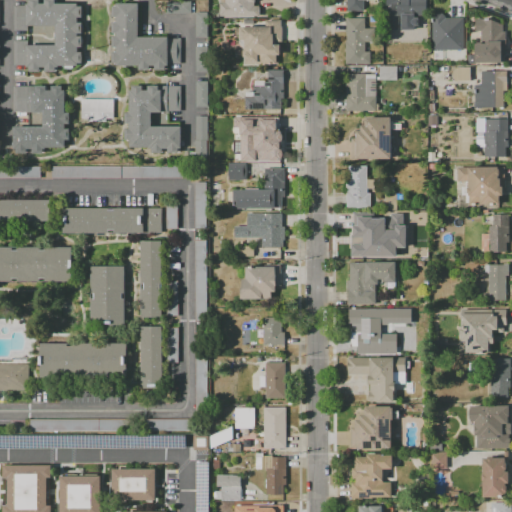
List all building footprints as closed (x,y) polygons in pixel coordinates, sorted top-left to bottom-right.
[(55,72),(45,72),(45,68),(40,68),(40,72),(29,72),(29,68),(26,68),(26,66),(14,66),(13,41),(28,41),(28,45),(55,45),(55,26),(28,26),(28,31),(13,31),(13,6),(26,6),(26,4),(29,4),(29,0),(39,0),(39,4),(45,4),(45,0),(55,0),(55,4),(78,4),(78,7),(82,7),(82,18),(78,18),(78,23),(82,23),(82,34),(78,34),(78,37),(82,37),(82,47),(78,47),(78,53),(82,53),(82,63),(78,63),(78,66),(58,66),(58,68),(55,68),(55,72)] [(259,17),(220,17),(220,3),(225,3),(225,0),(255,0),(255,2),(254,2),(254,6),(259,6),(259,8),(260,8),(260,15),(259,15),(259,17)] [(345,0),(346,11),(363,11),(362,0),(368,0),(378,0),(377,0),(345,0)] [(379,0),(379,13),(364,12),(364,0),(379,0)] [(415,30),(401,30),(401,16),(398,16),(398,30),(386,30),(386,0),(426,0),(426,16),(415,16),(415,18),(419,18),(419,26),(415,26),(415,30)] [(191,13),(169,14),(169,2),(191,1),(191,13)] [(166,70),(155,70),(155,66),(150,66),(150,70),(139,70),(139,66),(117,66),(117,63),(112,63),(112,52),(117,52),(117,47),(112,47),(112,36),(117,36),(117,34),(112,34),(112,23),(117,23),(117,17),(112,17),(112,6),(117,6),(117,4),(139,4),(139,37),(168,37),(168,39),(181,39),(181,64),(168,64),(168,66),(166,66),(166,70)] [(208,38),(196,38),(196,12),(208,12),(208,38)] [(432,17),(435,14),(443,14),(446,17),(446,18),(464,18),(464,50),(432,50),(432,17)] [(346,64),(345,42),(346,42),(346,40),(347,40),(347,19),(365,18),(365,29),(375,28),(375,42),(365,42),(365,52),(370,52),(370,64),(346,64)] [(503,63),(476,63),(476,44),(481,44),(481,20),(493,20),(503,25),(503,41),(504,41),(504,47),(503,47),(503,63)] [(242,30),(242,29),(268,29),(268,22),(284,22),(284,29),(285,29),(285,44),(279,44),(279,55),(261,55),(261,64),(247,64),(247,40),(242,40),(242,30)] [(208,72),(196,72),(196,47),(208,46),(208,72)] [(397,80),(379,80),(380,66),(398,66),(397,80)] [(452,82),(452,68),(470,68),(471,81),(452,82)] [(270,109),(245,110),(245,97),(246,97),(246,92),(254,92),(254,86),(255,86),(255,81),(265,80),(265,83),(268,83),(268,70),(284,70),(284,99),(281,99),(282,109),(270,109)] [(504,108),(475,108),(475,85),(482,85),(482,72),(507,71),(507,91),(503,91),(504,108)] [(376,111),(346,111),(346,83),(349,83),(349,74),(366,74),(366,75),(376,75),(376,111)] [(208,107),(196,107),(196,82),(208,81),(208,107)] [(27,154),(16,154),(16,149),(13,149),(13,127),(43,127),(43,113),(33,113),(33,112),(14,112),(14,87),(46,86),(46,91),(52,91),(52,86),(62,86),(62,91),(65,91),(65,113),(77,113),(77,140),(65,140),(65,149),(43,149),(43,154),(32,154),(32,149),(27,149),(27,154)] [(179,153),(168,153),(168,149),(163,149),(163,153),(152,153),(152,149),(149,149),(149,148),(130,148),(130,140),(125,140),(125,129),(130,129),(130,124),(125,124),(125,112),(130,112),(130,91),(132,91),(132,86),(143,86),(143,91),(148,91),(148,86),(159,86),(181,86),(181,111),(168,111),(168,113),(152,113),(152,127),(181,127),(181,149),(179,149),(179,153)] [(114,120),(81,121),(81,99),(114,99),(114,120)] [(207,162),(195,162),(195,141),(196,141),(196,116),(208,116),(208,141),(207,141),(207,162)] [(438,126),(428,126),(428,116),(437,116),(438,126)] [(352,159),(352,138),(357,138),(357,131),(361,131),(361,126),(365,125),(365,120),(366,120),(366,118),(391,117),(391,119),(404,119),(404,130),(391,130),(391,159),(352,159)] [(505,157),(485,157),(485,146),(483,146),(483,132),(476,132),(476,118),(485,118),(485,119),(508,119),(508,147),(505,147),(505,157)] [(253,160),(252,133),(268,133),(268,124),(284,123),(284,150),(282,150),(282,160),(253,160)] [(229,180),(229,164),(246,164),(246,180),(229,180)] [(371,208),(347,208),(346,184),(349,184),(349,167),(367,166),(367,180),(374,180),(374,189),(367,189),(367,194),(370,194),(371,208)] [(40,179),(0,179),(0,167),(40,167),(40,179)] [(190,179),(52,178),(52,167),(191,167),(190,179)] [(481,206),(469,206),(469,203),(466,203),(466,198),(457,198),(457,187),(469,187),(469,182),(458,182),(458,180),(453,180),(453,169),(458,169),(458,168),(498,167),(498,168),(504,168),(504,189),(503,189),(503,196),(500,196),(500,205),(481,205),(481,206)] [(275,209),(233,209),(233,190),(265,190),(264,169),(284,169),(285,198),(282,198),(282,207),(275,207),(275,209)] [(207,229),(195,229),(194,182),(206,182),(207,229)] [(397,211),(385,211),(385,195),(396,194),(397,211)] [(51,221),(0,221),(0,200),(50,200),(51,221)] [(178,229),(166,229),(166,206),(178,205),(178,229)] [(162,233),(63,233),(63,209),(162,209),(162,233)] [(354,213),(374,213),(374,218),(391,218),(391,215),(403,214),(403,226),(405,226),(405,248),(396,248),(396,257),(353,257),(353,245),(361,245),(361,237),(354,237),(354,213)] [(283,247),(262,247),(262,238),(235,238),(235,227),(248,227),(248,214),(282,214),(282,227),(285,227),(285,241),(283,241),(283,247)] [(490,252),(489,230),(488,230),(488,228),(489,228),(489,227),(494,227),(493,215),(509,214),(509,227),(509,243),(506,243),(507,252),(490,252)] [(207,322),(195,322),(195,240),(206,240),(207,322)] [(162,318),(142,318),(142,289),(144,289),(144,284),(142,284),(141,241),(162,241),(162,284),(161,284),(161,289),(162,289),(162,318)] [(254,257),(240,257),(240,246),(254,246),(254,257)] [(72,282),(45,282),(45,279),(40,279),(40,282),(17,282),(17,279),(12,279),(12,282),(0,282),(0,248),(12,248),(12,250),(17,250),(17,248),(40,248),(40,250),(45,250),(45,248),(72,248),(72,282)] [(375,304),(348,304),(348,292),(347,292),(347,280),(350,280),(350,263),(396,263),(396,283),(385,283),(385,279),(383,279),(383,285),(375,285),(375,304)] [(506,300),(489,300),(489,272),(485,272),(485,265),(503,265),(503,264),(509,264),(509,276),(506,276),(506,300)] [(272,299),(241,299),(241,288),(242,288),(242,279),(245,279),(245,267),(275,267),(275,265),(281,265),(281,286),(276,286),(276,292),(272,292),(272,299)] [(125,326),(91,326),(91,299),(94,299),(94,294),(91,294),(91,267),(125,267),(125,294),(123,294),(123,299),(125,299),(125,326)] [(178,316),(167,316),(166,281),(178,281),(178,316)] [(462,336),(460,334),(460,330),(462,329),(461,310),(506,310),(506,325),(504,325),(504,333),(493,333),(493,335),(494,335),(494,344),(489,344),(489,353),(466,353),(466,342),(462,342),(462,336)] [(364,347),(348,347),(348,334),(347,334),(347,311),(378,311),(378,330),(367,330),(367,334),(364,334),(364,347)] [(285,345),(263,346),(263,318),(282,318),(282,333),(284,333),(285,345)] [(163,389),(142,389),(142,327),(162,327),(163,389)] [(428,355),(415,355),(415,345),(415,339),(417,339),(417,327),(425,327),(425,338),(428,338),(428,355)] [(179,363),(166,363),(166,328),(179,328),(179,363)] [(207,415),(196,415),(195,333),(207,333),(207,415)] [(435,350),(435,339),(448,338),(448,349),(435,350)] [(127,378),(41,378),(41,344),(68,344),(68,346),(73,346),(73,344),(127,344),(127,378)] [(394,402),(369,402),(369,393),(371,393),(371,384),(369,384),(369,375),(348,375),(348,371),(347,363),(348,363),(348,358),(406,358),(406,384),(395,384),(395,391),(394,391),(394,402)] [(508,398),(491,398),(491,378),(487,378),(487,360),(494,360),(494,359),(510,359),(510,388),(508,388),(508,398)] [(286,398),(266,399),(266,387),(260,387),(260,377),(266,377),(266,363),(285,363),(286,398)] [(29,391),(0,391),(0,364),(29,364),(29,391)] [(234,425),(220,425),(220,408),(228,408),(228,406),(234,406),(234,425)] [(509,448),(477,449),(477,436),(475,436),(475,434),(475,426),(475,424),(471,424),(471,420),(470,420),(470,409),(471,409),(471,406),(509,406),(511,406),(511,434),(509,434),(509,439),(510,439),(510,447),(509,447),(509,448)] [(392,449),(351,449),(351,427),(356,427),(356,420),(360,420),(360,415),(364,415),(364,409),(366,409),(366,407),(391,407),(391,409),(393,408),(393,411),(399,411),(400,419),(393,419),(393,421),(391,421),(392,449)] [(236,429),(235,409),(254,408),(255,428),(236,429)] [(286,449),(264,449),(264,408),(286,408),(286,449)] [(192,431),(145,431),(145,419),(146,419),(192,419),(192,431)] [(134,431),(30,432),(30,420),(134,420),(134,431)] [(240,452),(216,452),(216,447),(211,449),(211,436),(233,427),(232,440),(218,446),(224,446),(225,445),(228,445),(228,444),(241,445),(240,452)] [(422,434),(433,434),(433,441),(422,442),(422,434)] [(505,462),(506,464),(507,469),(505,470),(505,472),(509,472),(509,483),(506,483),(506,485),(507,486),(507,492),(506,493),(506,497),(483,497),(483,482),(482,480),(482,476),(483,475),(483,459),(487,459),(488,458),(493,458),(494,459),(505,458),(505,451),(508,451),(508,461),(505,461),(505,462)] [(447,469),(431,469),(431,452),(447,452),(447,469)] [(284,495),(266,495),(266,469),(256,469),(255,454),(263,454),(263,456),(273,456),(273,458),(286,458),(286,485),(284,485),(284,495)] [(355,461),(357,460),(357,457),(368,457),(368,455),(382,454),(382,456),(393,456),(393,469),(383,469),(383,481),(382,481),(384,483),(391,482),(391,498),(373,498),(373,499),(352,499),(351,483),(356,483),(356,479),(353,479),(353,468),(355,468),(355,461)] [(52,511),(3,511),(3,506),(7,506),(7,478),(3,478),(3,466),(51,466),(52,478),(47,478),(47,506),(52,506),(52,511)] [(156,501),(112,501),(112,469),(156,469),(156,501)] [(101,511),(60,511),(60,477),(101,476),(101,511)] [(241,500),(222,500),(214,500),(214,492),(221,492),(221,487),(217,487),(217,476),(241,476),(241,500)] [(491,511),(491,503),(511,503),(511,511),(491,511)]
